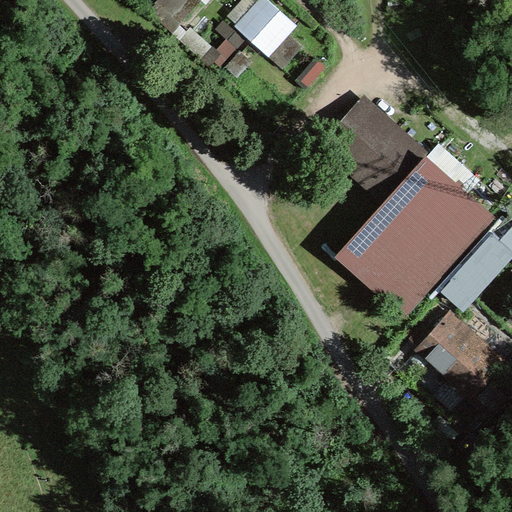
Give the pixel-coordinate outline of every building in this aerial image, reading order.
[(268,0),(261,0),(238,26),(267,53),(294,24),(268,0)] [(161,6),(153,14),(172,32),(180,24),(161,6)] [(213,46),(202,58),(209,65),(220,54),(213,46)] [(241,52),(227,67),(235,74),(249,59),(241,52)] [(426,157),(364,102),(326,143),(388,199),(426,157)] [(491,215),(426,157),(388,199),(339,254),(404,312),(491,215)] [(511,235),(505,229),(491,245),(499,252),(511,237),(511,235)] [(481,256),(467,270),(476,278),(489,263),(481,256)] [(446,318),(419,347),(470,394),(497,364),(446,318)]
